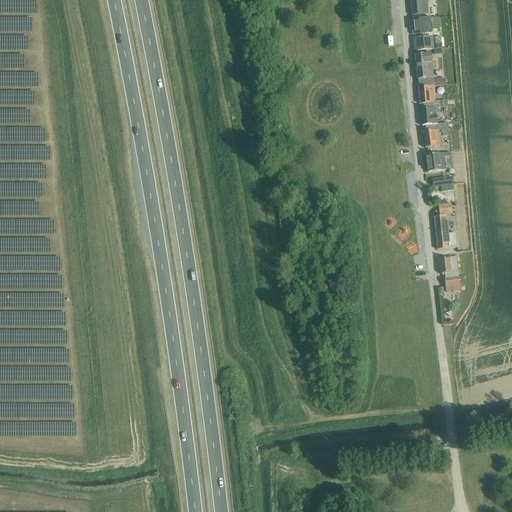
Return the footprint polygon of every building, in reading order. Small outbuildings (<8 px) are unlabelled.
[(410,0),(412,17),(429,15),(427,0),(410,0)] [(439,19),(431,19),(412,21),(413,36),(432,34),(432,29),(439,28),(439,19)] [(401,30),(391,32),(393,46),(404,44),(403,36),(402,36),(401,30)] [(414,39),(415,52),(433,50),(432,38),(414,39)] [(418,80),(419,87),(434,85),(434,79),(433,79),(431,55),(426,55),(415,56),(417,80),(418,80)] [(433,109),(436,109),(441,108),(440,102),(436,102),(434,87),(419,89),(421,105),(432,103),(433,109)] [(436,109),(433,109),(421,110),(423,127),(433,126),(434,131),(449,129),(448,124),(438,125),(436,109)] [(449,129),(434,131),(423,132),(425,149),(441,147),(440,134),(449,133),(449,129)] [(426,156),(428,173),(445,170),(444,158),(448,157),(448,154),(426,156)] [(433,181),(434,187),(453,185),(452,179),(433,181)] [(451,205),(439,206),(439,215),(451,214),(451,205)] [(446,217),(434,218),(438,250),(448,249),(457,248),(456,234),(448,235),(446,217)] [(456,258),(439,260),(441,275),(445,274),(445,280),(446,293),(460,291),(459,286),(462,286),(462,278),(458,278),(456,258)]
